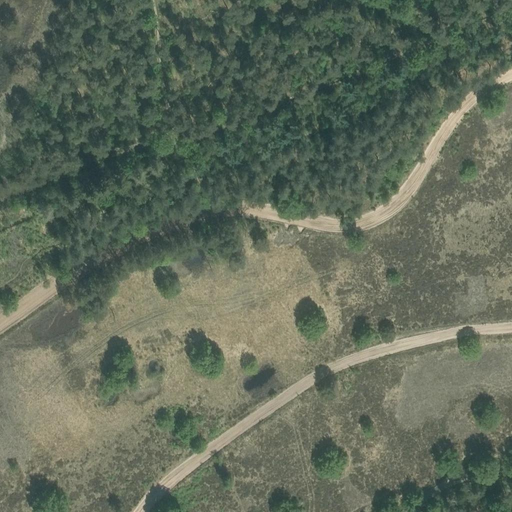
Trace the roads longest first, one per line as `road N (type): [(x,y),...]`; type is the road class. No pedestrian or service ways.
road 1 (track): [(0,324),(69,275),(209,208),(252,207),(350,226),(392,209),(462,112),(511,72)]
road 2 (track): [(145,511),(228,434),(318,372),(406,344),(511,327)]
road 3 (track): [(151,0),(175,136),(0,197)]
